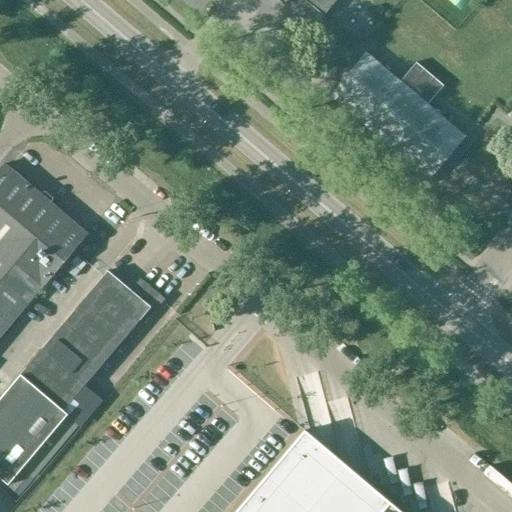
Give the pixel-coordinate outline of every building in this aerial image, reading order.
[(278,0),(284,5),(288,0),(302,0),(323,17),(337,0),(278,0)] [(368,55),(331,98),(406,161),(406,162),(407,161),(430,180),(465,138),(399,82),(405,74),(380,53),(374,61),(368,55)] [(0,340),(88,235),(6,166),(0,172),(0,340)] [(108,273),(20,376),(62,413),(63,412),(139,322),(144,326),(165,301),(140,281),(130,292),(108,273)] [(62,413),(20,376),(0,399),(0,479),(7,486),(67,415),(63,412),(62,413)] [(399,511),(304,432),(236,511),(399,511)]
